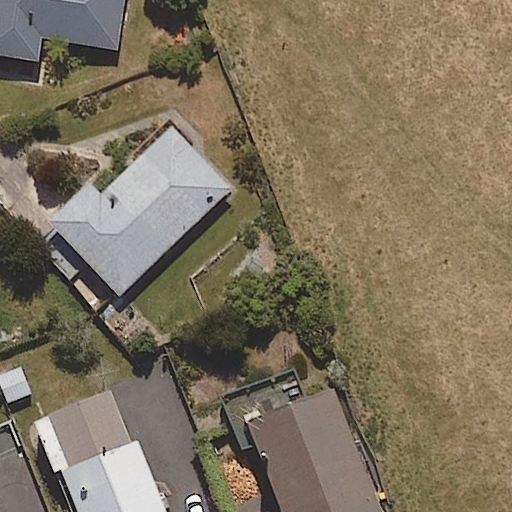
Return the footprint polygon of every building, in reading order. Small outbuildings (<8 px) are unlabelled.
[(120,53),(125,0),(0,0),(0,61),(41,67),(43,44),(120,53)] [(122,300),(232,193),(175,134),(105,202),(96,193),(55,232),(122,300)] [(21,367),(0,374),(0,395),(6,410),(34,399),(21,367)] [(382,511),(337,401),(251,437),(281,511),(382,511)] [(133,452),(113,403),(55,427),(74,476),(65,479),(78,511),(165,511),(140,449),(133,452)]
